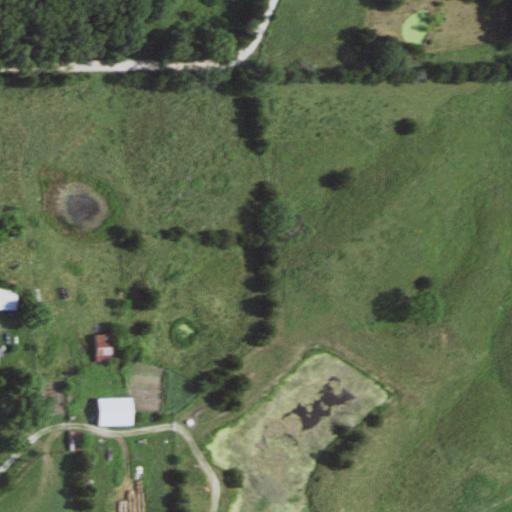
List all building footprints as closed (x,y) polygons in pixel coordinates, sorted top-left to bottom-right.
[(11,289),(0,289),(0,310),(11,311),(11,289)] [(30,310),(39,307),(32,290),(24,293),(30,310)] [(113,335),(88,335),(88,363),(113,363),(113,335)] [(100,421),(124,421),(124,400),(100,400),(100,421)] [(64,451),(75,451),(75,432),(64,432),(64,451)]
